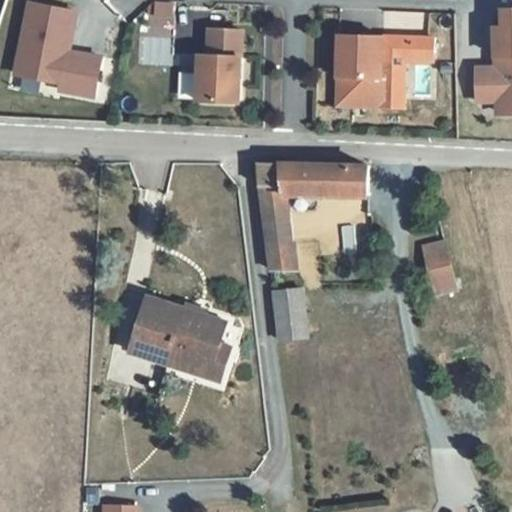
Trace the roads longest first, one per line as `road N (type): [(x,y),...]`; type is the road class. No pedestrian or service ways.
road 1 (unclassified): [(295,147),(0,137)]
road 2 (unclassified): [(511,159),(295,147)]
road 3 (residential): [(295,147),(299,0)]
